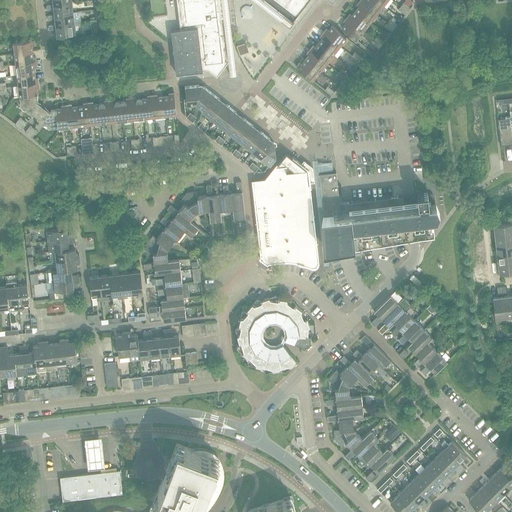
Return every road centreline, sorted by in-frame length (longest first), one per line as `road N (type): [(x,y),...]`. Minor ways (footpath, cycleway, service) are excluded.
road 1 (tertiary): [(33,428),(149,415),(251,433)]
road 2 (residential): [(161,83),(77,92),(48,75),(39,0)]
road 3 (residential): [(371,511),(312,450),(302,369)]
road 4 (residential): [(238,105),(304,24),(334,17),(347,0)]
road 5 (residential): [(65,160),(181,148),(194,132)]
road 6 (residential): [(449,491),(490,448),(433,397)]
road 7 (residential): [(102,399),(233,382)]
road 8 (residential): [(85,329),(215,317)]
road 9 (tertiary): [(251,433),(344,511)]
